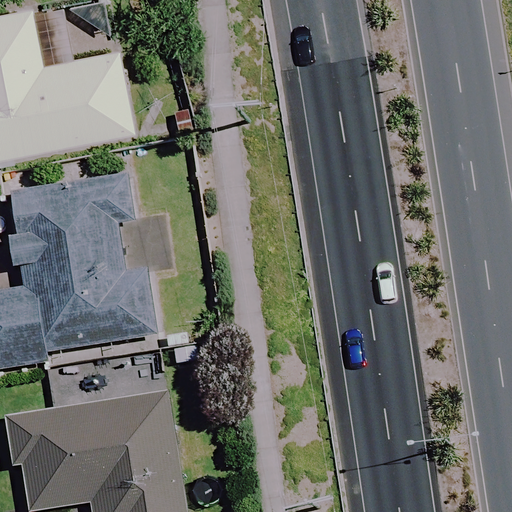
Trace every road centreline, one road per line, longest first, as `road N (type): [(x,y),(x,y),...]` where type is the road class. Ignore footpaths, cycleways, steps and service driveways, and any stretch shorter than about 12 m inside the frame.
road 1 (primary): [(400,511),(318,0)]
road 2 (primary): [(441,0),(504,378)]
